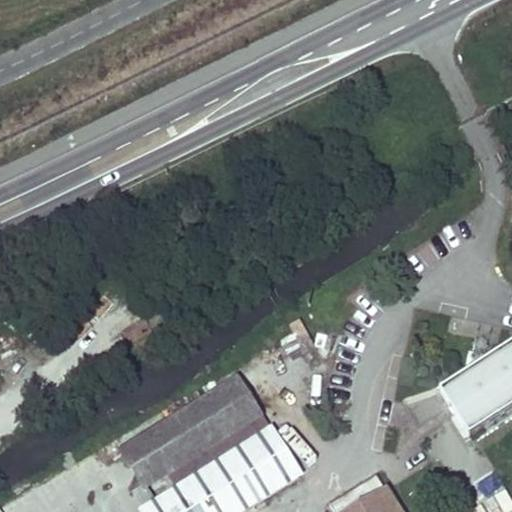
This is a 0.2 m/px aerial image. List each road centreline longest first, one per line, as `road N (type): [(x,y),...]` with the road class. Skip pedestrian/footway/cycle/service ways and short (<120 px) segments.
road 1 (secondary): [(0,233),(479,0)]
road 2 (secondary): [(400,0),(0,195)]
